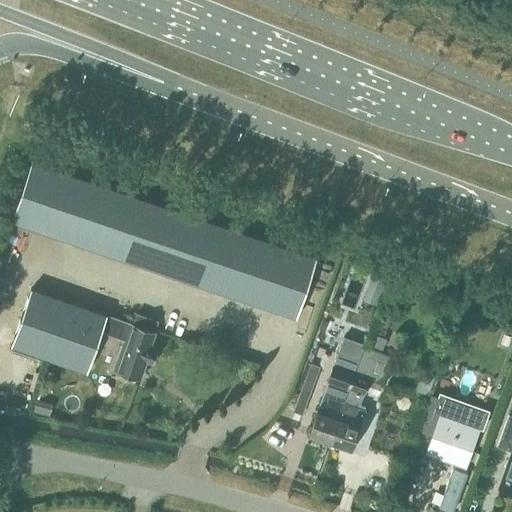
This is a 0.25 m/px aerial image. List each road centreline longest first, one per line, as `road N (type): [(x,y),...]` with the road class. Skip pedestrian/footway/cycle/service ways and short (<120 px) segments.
road 1 (primary): [(511,147),(166,7)]
road 2 (primary): [(163,83),(511,215)]
road 3 (unknown): [(190,488),(205,438),(257,401),(281,372),(289,328),(126,278)]
road 4 (unclassified): [(277,511),(32,457)]
road 5 (primary): [(0,10),(163,83)]
road 6 (motorway): [(0,50),(43,47),(163,83)]
